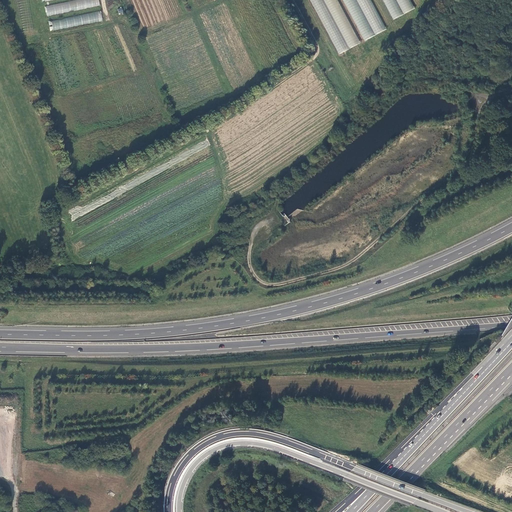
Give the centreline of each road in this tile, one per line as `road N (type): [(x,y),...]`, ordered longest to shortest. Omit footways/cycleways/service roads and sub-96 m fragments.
road 1 (trunk): [(511,227),(381,285),(274,315),(175,331),(0,334)]
road 2 (trunk): [(0,347),(205,346),(511,324)]
road 3 (track): [(276,227),(270,218),(250,241),(248,265),(263,283),(352,260),(460,172),(476,135),(478,100)]
road 4 (trunk): [(468,511),(253,433),(222,436),(192,452),(173,480),(168,511)]
road 5 (track): [(87,192),(213,125),(312,58),(317,47),(292,0)]
road 6 (trunk): [(179,511),(192,467),(214,449),(242,442),(273,446),(444,511)]
road 7 (trunk): [(392,490),(511,367)]
road 8 (trunk): [(511,341),(408,452)]
